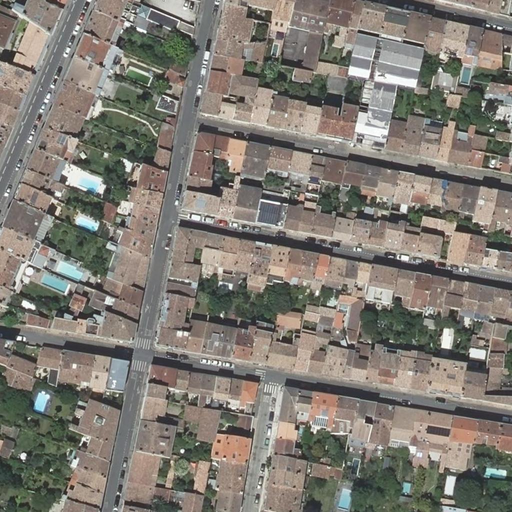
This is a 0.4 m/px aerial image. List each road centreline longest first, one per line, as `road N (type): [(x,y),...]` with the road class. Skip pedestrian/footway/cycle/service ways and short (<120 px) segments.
road 1 (residential): [(511,284),(167,218)]
road 2 (residential): [(187,118),(511,184)]
road 3 (tertiary): [(271,375),(511,413)]
road 4 (tertiary): [(81,0),(0,192)]
road 5 (residential): [(108,511),(141,356)]
road 6 (tertiary): [(0,329),(141,356)]
road 7 (residential): [(141,356),(167,218)]
road 8 (residential): [(250,511),(271,375)]
road 9 (tertiary): [(141,356),(271,375)]
road 10 (residential): [(511,26),(393,0)]
road 11 (residential): [(187,118),(212,0)]
